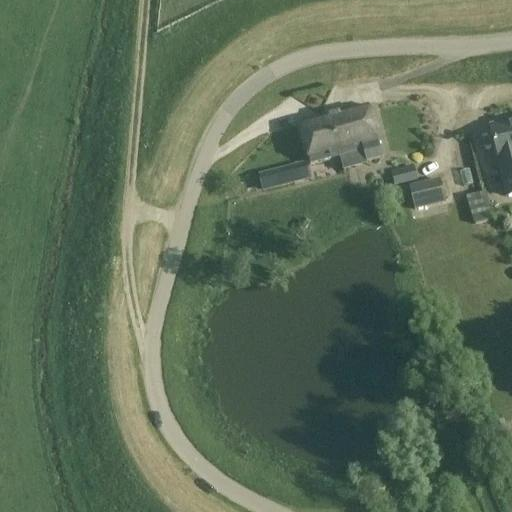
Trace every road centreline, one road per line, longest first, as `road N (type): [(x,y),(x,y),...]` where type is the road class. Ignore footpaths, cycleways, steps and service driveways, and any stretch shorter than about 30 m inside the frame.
road 1 (unclassified): [(272,511),(191,459),(165,422),(153,384),(153,324),(209,143),(249,89),(301,59),(511,42)]
road 2 (track): [(144,0),(127,209)]
